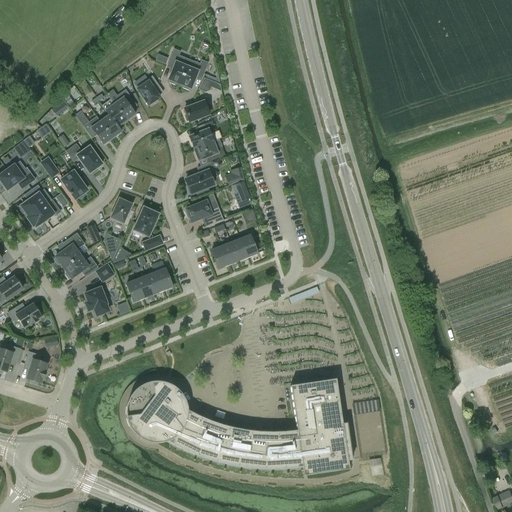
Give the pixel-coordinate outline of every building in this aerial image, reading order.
[(179,85),(189,60),(179,56),(180,53),(174,50),(168,63),(174,66),(168,80),(169,81),(169,83),(174,85),(175,83),(179,85)] [(200,65),(189,60),(179,85),(183,86),(182,88),(188,91),(189,89),(190,89),(196,75),(202,77),(207,64),(201,61),(200,65)] [(148,106),(149,105),(150,106),(156,102),(155,101),(160,98),(154,90),(159,86),(152,76),(146,80),(148,82),(137,89),(148,106)] [(213,83),(204,78),(198,89),(204,92),(209,91),(213,83)] [(114,104),(126,121),(135,114),(131,110),(136,106),(128,95),(125,91),(116,98),(118,101),(114,104)] [(205,98),(194,102),(196,105),(184,109),(186,115),(184,116),(186,121),(188,121),(189,122),(208,115),(206,107),(208,106),(205,98)] [(56,105),(62,112),(67,109),(62,102),(56,105)] [(126,121),(114,104),(105,111),(109,116),(117,127),(126,121)] [(121,132),(117,127),(109,116),(100,122),(112,138),(121,132)] [(103,145),(112,138),(100,122),(91,128),(88,123),(83,127),(91,139),(96,135),(103,145)] [(188,137),(193,149),(213,142),(210,134),(215,132),(211,122),(197,127),(200,133),(188,137)] [(42,138),(53,132),(48,124),(38,130),(42,138)] [(57,139),(64,148),(68,145),(62,136),(57,139)] [(23,141),(28,148),(34,144),(29,137),(23,141)] [(215,149),(213,142),(193,149),(198,161),(209,157),(211,163),(225,157),(221,147),(215,149)] [(89,147),(81,153),(76,145),(66,153),(73,163),(78,159),(89,174),(91,173),(92,174),(97,171),(96,169),(102,165),(89,147)] [(39,163),(51,180),(60,174),(48,157),(39,163)] [(190,193),(191,194),(213,186),(208,171),(213,169),(211,163),(197,168),(199,174),(185,180),(188,187),(186,187),(189,194),(190,193)] [(14,166),(0,175),(0,180),(7,190),(12,186),(13,187),(17,183),(22,190),(35,180),(30,173),(23,178),(14,166)] [(229,186),(244,180),(240,168),(231,171),(233,177),(226,180),(229,186)] [(79,199),(85,195),(83,193),(87,191),(82,184),(84,183),(80,178),(78,179),(73,172),(61,181),(70,193),(69,193),(70,195),(71,194),(75,200),(78,197),(79,199)] [(235,186),(241,203),(248,200),(242,184),(235,186)] [(46,204),(38,194),(42,191),(37,186),(27,193),(31,199),(20,206),(21,207),(19,209),(23,214),(25,212),(28,217),(26,218),(27,218),(46,204)] [(61,194),(55,198),(63,208),(68,204),(61,194)] [(131,205),(119,199),(110,218),(123,224),(131,205)] [(206,202),(185,209),(186,211),(185,211),(187,218),(189,218),(191,223),(202,219),(203,222),(206,220),(208,226),(223,221),(218,208),(210,211),(206,202)] [(54,215),(46,204),(27,218),(33,227),(35,226),(36,228),(54,215)] [(149,211),(143,208),(132,230),(147,237),(158,215),(155,214),(156,212),(150,209),(149,211)] [(252,210),(246,213),(248,219),(254,216),(252,210)] [(93,244),(101,240),(94,225),(86,229),(93,244)] [(76,234),(58,248),(61,253),(55,257),(56,259),(54,260),(58,265),(59,264),(62,269),(80,256),(76,250),(84,245),(76,234)] [(112,263),(121,242),(107,236),(103,244),(104,244),(112,263)] [(142,243),(145,251),(162,244),(159,236),(142,243)] [(250,236),(240,240),(247,258),(257,254),(250,236)] [(230,243),(237,261),(247,258),(240,240),(230,243)] [(221,247),(228,265),(237,261),(230,243),(221,247)] [(218,269),(228,265),(221,247),(211,251),(218,269)] [(113,264),(125,260),(124,258),(117,254),(113,263),(113,264)] [(84,262),(80,256),(62,269),(66,273),(65,274),(68,279),(70,278),(71,279),(82,272),(85,277),(97,268),(90,258),(84,262)] [(95,272),(102,283),(114,275),(107,264),(95,272)] [(165,269),(155,273),(162,291),(172,287),(165,269)] [(145,277),(152,295),(162,291),(155,273),(145,277)] [(136,281),(143,299),(152,295),(145,277),(136,281)] [(0,293),(6,301),(22,289),(20,286),(22,285),(18,279),(16,280),(14,278),(3,285),(0,280),(0,293)] [(143,299),(136,281),(126,284),(133,303),(143,299)] [(289,297),(291,303),(320,292),(318,287),(289,297)] [(96,316),(108,312),(105,304),(106,304),(106,303),(108,302),(105,295),(103,296),(100,288),(84,294),(88,303),(85,304),(88,311),(91,310),(94,316),(96,315),(96,316)] [(127,302),(118,306),(122,315),(131,311),(127,302)] [(18,306),(7,314),(13,323),(18,320),(23,328),(30,324),(31,325),(37,321),(37,320),(41,317),(39,314),(41,313),(37,307),(35,308),(33,305),(22,312),(18,306)] [(51,347),(58,346),(57,339),(50,340),(51,347)] [(0,373),(2,374),(3,371),(6,373),(10,360),(16,362),(20,350),(9,346),(7,352),(0,349),(0,373)] [(46,364),(37,361),(39,356),(28,352),(24,365),(30,367),(26,379),(30,380),(29,383),(36,385),(37,383),(40,384),(42,379),(43,380),(45,372),(44,372),(46,364)] [(169,384),(166,383),(163,383),(161,382),(158,382),(155,382),(152,382),(149,383),(145,384),(144,385),(141,386),(138,388),(136,390),(134,392),(132,394),(130,396),(128,399),(127,402),(126,405),(126,407),(125,410),(125,413),(125,416),(126,419),(127,422),(128,425),(129,428),(130,430),(132,432),(134,435),(137,437),(140,439),(141,440),(144,441),(147,442),(149,443),(153,444),(156,444),(159,444),(162,443),(164,443),(167,442),(175,446),(183,450),(190,453),(195,455),(201,457),(209,460),(218,463),(227,465),(231,466),(238,467),(245,468),(255,469),(262,469),(269,470),(277,470),(286,469),(295,468),(302,468),(303,476),(349,470),(347,461),(351,460),(346,424),(342,424),(335,380),(290,386),(296,431),(291,432),(286,432),(280,432),(275,433),(270,433),(270,431),(260,430),(260,432),(255,432),(250,431),(244,430),(237,429),(231,428),(224,426),(216,424),(212,422),(209,421),(210,419),(205,417),(204,419),(200,417),(194,414),(187,411),(187,409),(187,407),(186,404),(185,402),(185,400),(184,398),(183,396),(181,394),(180,392),(178,391),(176,389),(174,388),(173,386),(171,385),(169,384)] [(357,401),(356,420),(378,421),(378,401),(357,401)] [(374,456),(375,464),(386,463),(385,455),(374,456)] [(498,496),(503,507),(511,503),(511,498),(509,491),(498,496)] [(497,510),(503,507),(498,496),(492,498),(497,510)]
